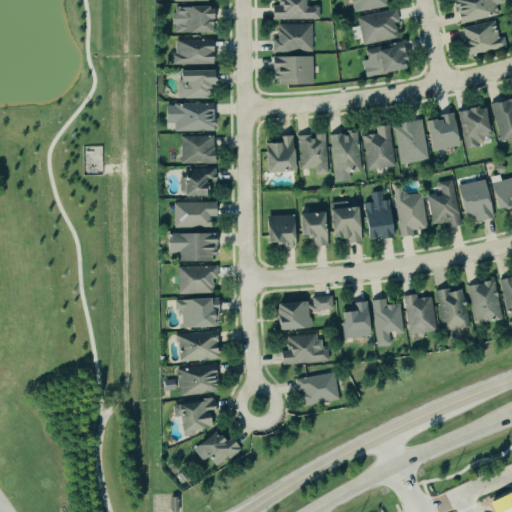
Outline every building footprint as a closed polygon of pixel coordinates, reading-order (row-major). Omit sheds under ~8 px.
[(317,20),(318,7),(307,7),(306,0),(274,0),(275,0),(273,0),(271,0),(271,19),(317,20)] [(352,13),(386,7),(385,0),(343,0),(344,1),(350,0),(352,13)] [(502,0),(452,0),(457,24),(497,16),(495,5),(503,3),(502,0)] [(170,34),(207,33),(207,20),(211,20),(210,7),(169,8),(170,34)] [(397,38),(394,23),(398,23),(396,10),(356,17),(361,45),(397,38)] [(496,38),(494,22),(460,27),(461,37),(457,38),(459,55),(504,49),(503,37),(496,38)] [(270,53),(311,52),(311,24),(275,25),(275,40),(270,40),(270,53)] [(210,40),(173,40),(173,53),(167,53),(167,66),(211,65),(210,40)] [(403,70),(399,43),(364,48),(367,68),(374,67),(375,74),(403,70)] [(310,85),(310,57),(270,57),(270,85),(310,85)] [(175,99),(205,99),(205,86),(211,86),(210,71),(175,71),(175,99)] [(498,143),(511,139),(511,98),(489,104),(498,143)] [(212,131),(211,104),(162,105),(163,124),(172,124),(172,132),(212,131)] [(455,110),(461,146),(487,142),(481,105),(455,110)] [(428,153),(457,146),(449,113),(420,121),(428,153)] [(427,159),(418,119),(390,125),(398,166),(427,159)] [(366,171),(393,166),(386,125),(373,127),(374,134),(360,136),(366,171)] [(332,183),(347,181),(346,173),(360,172),(356,133),(327,135),(332,183)] [(261,174),(291,172),(289,134),(272,135),(273,144),(260,144),(261,174)] [(297,170),(313,169),(314,175),(326,175),(324,134),(310,135),(296,136),(297,170)] [(179,164),(213,164),(212,136),(178,137),(179,164)] [(180,198),(205,196),(204,185),(214,185),(213,168),(178,170),(180,198)] [(511,178),(487,183),(493,214),(511,210),(511,178)] [(424,195),(429,229),(458,224),(451,180),(434,183),(436,193),(424,195)] [(490,218),(482,180),(453,187),(462,224),(490,218)] [(424,228),(420,194),(402,196),(400,186),(392,187),(398,237),(411,236),(411,230),(424,228)] [(368,202),(360,202),(361,240),(388,239),(387,200),(379,200),(379,193),(368,193),(368,202)] [(355,207),(345,208),(344,202),(325,204),(328,240),(344,239),(344,244),(358,242),(355,207)] [(171,228),(208,227),(207,217),(214,217),(214,203),(171,203),(171,228)] [(325,246),(324,213),(294,214),(295,238),(309,238),(309,247),(325,246)] [(292,216),(263,217),(264,246),(279,245),(279,249),(293,249),(292,216)] [(178,262),(213,261),(212,234),(164,235),(164,255),(178,254),(178,262)] [(175,267),(176,295),(209,294),(209,280),(215,280),(215,266),(175,267)] [(511,275),(497,278),(503,317),(511,315),(511,275)] [(492,281),(464,287),(472,323),(500,317),(492,281)] [(460,290),(447,292),(446,288),(433,291),(440,331),(467,326),(460,290)] [(407,335),(435,331),(429,297),(415,299),(414,294),(400,296),(407,335)] [(273,331),(311,329),(310,313),(330,311),(330,296),(309,297),(309,302),(271,304),(273,331)] [(178,311),(179,329),(214,328),(213,299),(173,300),(173,311),(178,311)] [(375,347),(391,345),(389,336),(402,334),(397,300),(369,304),(375,347)] [(367,336),(363,301),(353,303),(355,311),(337,314),(340,339),(367,336)] [(176,362),(216,360),(215,332),(174,334),(176,362)] [(279,366),(325,361),(322,340),(314,341),(313,334),(284,338),(285,349),(277,350),(279,366)] [(175,367),(176,396),(211,395),(211,378),(213,378),(213,366),(175,367)] [(294,379),(299,406),(337,400),(333,372),(294,379)] [(177,434),(214,429),(209,400),(173,405),(177,434)] [(222,428),(189,450),(204,473),(237,451),(222,428)] [(511,511),(511,493),(511,491),(483,503),(486,511),(511,511)]
